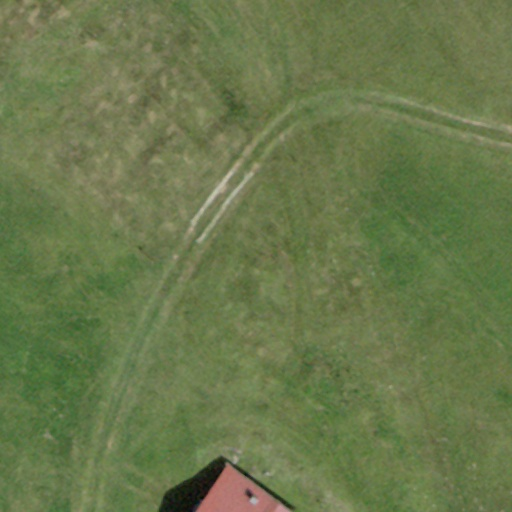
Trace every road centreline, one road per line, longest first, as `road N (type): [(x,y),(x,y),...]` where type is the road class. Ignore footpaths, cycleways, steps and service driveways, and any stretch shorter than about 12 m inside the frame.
road 1 (track): [(97,511),(107,447),(178,278),(208,229)]
road 2 (track): [(286,99),(339,94),(511,138)]
road 3 (track): [(208,229),(286,99)]
